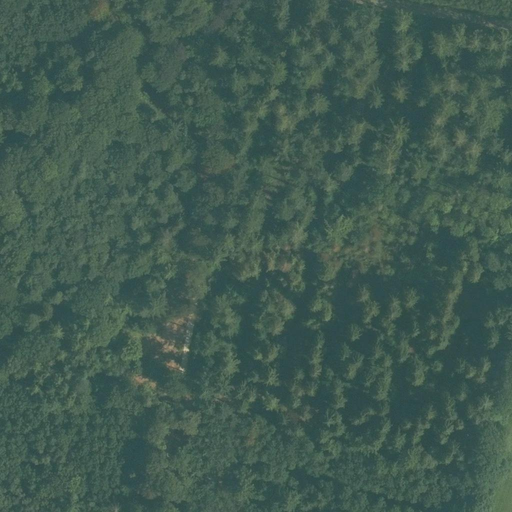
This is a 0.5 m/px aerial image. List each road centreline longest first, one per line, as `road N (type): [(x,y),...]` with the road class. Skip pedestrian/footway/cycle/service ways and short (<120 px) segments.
road 1 (track): [(187,20),(220,118),(221,158),(154,511)]
road 2 (track): [(209,232),(511,294)]
road 3 (track): [(178,393),(468,457)]
road 4 (track): [(0,188),(187,20)]
road 5 (tertiary): [(511,24),(364,0)]
